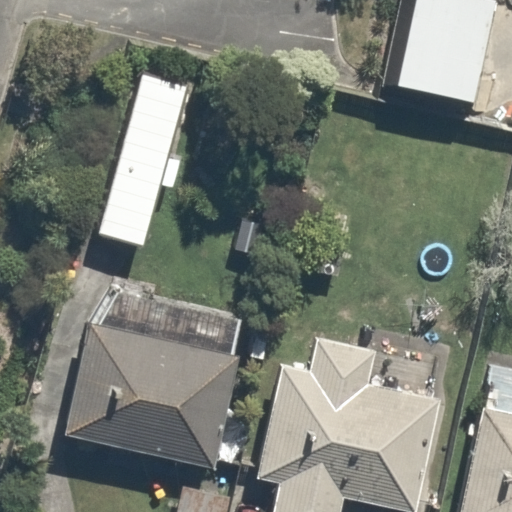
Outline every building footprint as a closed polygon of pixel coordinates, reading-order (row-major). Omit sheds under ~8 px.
[(412,0),(398,91),(483,104),(499,0),(412,0)] [(213,82),(138,66),(122,144),(197,159),(213,82)] [(238,342),(90,321),(74,429),(223,451),(238,342)] [(423,348),(318,328),(312,364),(284,359),(263,471),(280,474),(273,511),(352,511),(357,490),(424,502),(445,387),(416,382),(423,348)] [(511,511),(511,369),(480,365),(460,511),(511,511)] [(229,511),(234,491),(184,481),(178,511),(229,511)]
